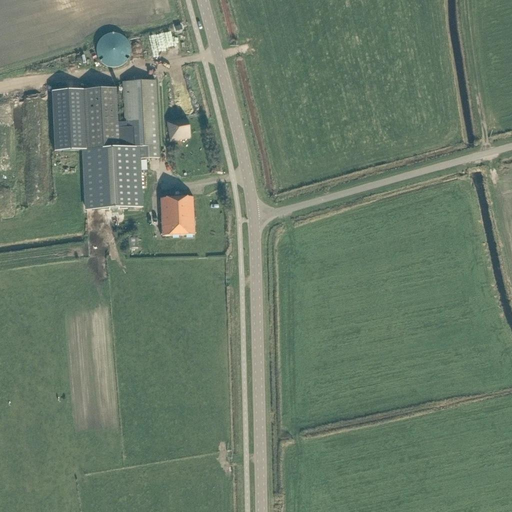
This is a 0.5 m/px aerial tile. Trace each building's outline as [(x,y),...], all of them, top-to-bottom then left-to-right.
[(96,48),(96,51),(96,54),(97,57),(98,59),(99,62),(101,64),(104,66),(106,67),(109,68),(112,68),(114,69),(117,68),(120,67),(122,66),(125,64),(127,62),(128,60),(130,57),(130,54),(131,52),(130,49),(130,46),(129,43),(127,41),(125,39),(123,37),(121,36),(118,35),(115,34),(112,34),(109,34),(107,35),(104,37),(102,38),(100,40),(98,43),(97,45),(96,48)] [(84,151),(87,212),(141,209),(139,161),(160,160),(156,81),(122,83),(124,123),(118,124),(117,89),(52,92),(54,152),(84,151)] [(187,119),(167,123),(171,143),(191,139),(187,119)] [(162,201),(162,209),(171,209),(172,228),(195,227),(194,199),(162,201)] [(163,237),(195,236),(195,227),(172,228),(171,209),(162,209),(163,237)] [(138,239),(128,239),(129,250),(138,249),(138,239)]
